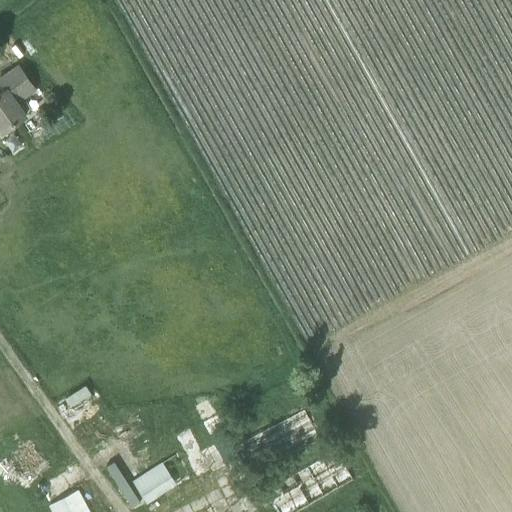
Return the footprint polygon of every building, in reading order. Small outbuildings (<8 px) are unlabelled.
[(18,65),(0,77),(0,81),(6,90),(0,93),(0,127),(3,131),(25,115),(16,103),(35,89),(18,65)] [(233,446),(249,476),(320,439),(304,409),(233,446)] [(201,476),(239,458),(218,413),(180,431),(201,476)] [(336,450),(262,492),(273,511),(294,511),(352,479),(336,450)] [(132,481),(146,504),(189,477),(175,455),(132,481)] [(89,511),(78,489),(49,504),(53,511),(89,511)]
